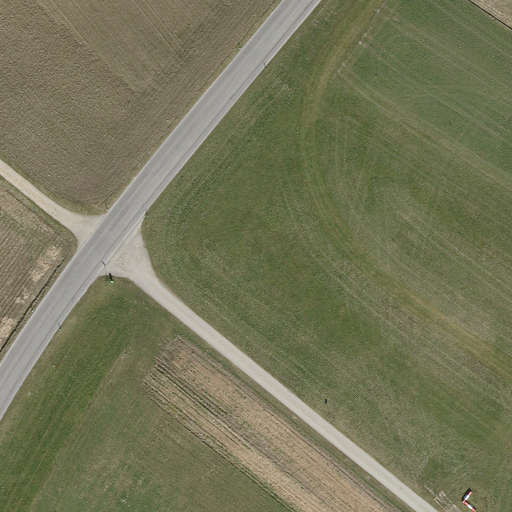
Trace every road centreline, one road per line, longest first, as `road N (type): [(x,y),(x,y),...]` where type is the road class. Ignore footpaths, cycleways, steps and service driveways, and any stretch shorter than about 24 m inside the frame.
road 1 (track): [(0,165),(428,511)]
road 2 (tertiary): [(303,0),(99,245),(0,390)]
